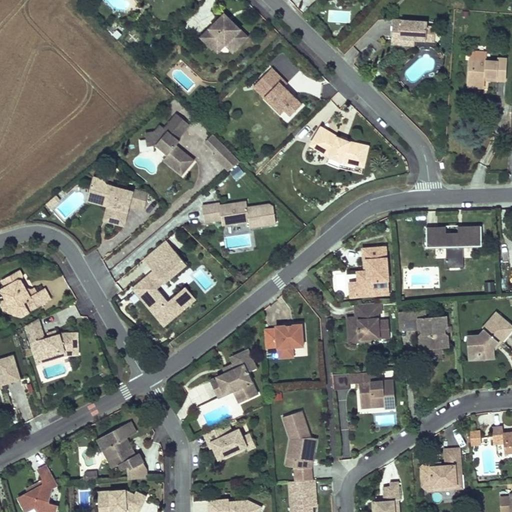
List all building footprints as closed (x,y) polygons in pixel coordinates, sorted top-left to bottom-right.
[(328,10),(328,21),(350,23),(350,11),(328,10)] [(249,38),(226,15),(205,36),(205,41),(214,50),(215,49),(220,53),(234,53),(249,38)] [(433,23),(433,19),(399,16),(397,40),(416,42),(416,36),(422,37),(432,37),(433,23)] [(433,23),(432,37),(440,38),(441,24),(433,23)] [(510,76),(511,55),(500,55),(499,58),(492,58),(493,51),(478,50),(477,57),(477,65),(471,65),(471,80),(488,81),(489,75),(510,76)] [(290,84),(274,69),(261,82),(272,93),(269,96),(276,103),(274,106),(283,116),(287,112),(293,118),(305,105),(286,88),(290,84)] [(272,93),(261,82),(255,88),(274,106),(276,103),(269,96),(272,93)] [(165,159),(183,175),(196,161),(177,144),(193,126),(180,114),(167,128),(163,125),(157,131),(148,132),(149,145),(158,144),(170,155),(165,159)] [(342,144),(343,141),(326,131),(315,148),(335,159),(346,164),(368,168),(372,149),(353,144),(352,147),(342,144)] [(245,163),(216,134),(208,142),(219,152),(216,155),(234,172),(245,163)] [(352,147),(353,144),(351,140),(346,138),(343,141),(342,144),(352,147)] [(346,164),(335,159),(332,166),(344,171),(366,175),(368,168),(346,164)] [(95,179),(91,195),(100,197),(102,202),(111,205),(110,208),(114,209),(110,223),(125,227),(131,206),(135,194),(109,187),(106,182),(95,179)] [(151,194),(136,190),(135,194),(131,206),(146,211),(151,194)] [(100,197),(91,195),(89,202),(110,208),(111,205),(102,202),(100,197)] [(58,198),(49,206),(52,210),(62,202),(58,198)] [(252,227),(278,223),(276,207),(272,204),(250,207),(249,201),(222,205),(222,202),(205,205),(207,224),(224,222),(225,224),(239,222),(239,225),(252,223),(252,227)] [(445,227),(425,228),(426,247),(445,246),(446,269),(464,268),(463,245),(481,245),(481,226),(457,227),(457,231),(445,232),(445,227)] [(145,261),(154,273),(177,254),(168,243),(145,261)] [(379,289),(388,288),(385,246),(362,248),(363,266),(366,265),(366,270),(356,271),(357,281),(355,281),(356,296),(379,294),(379,289)] [(177,254),(154,273),(156,275),(157,276),(150,281),(149,280),(136,291),(165,326),(196,301),(187,290),(169,304),(159,291),(188,267),(177,254)] [(30,292),(27,294),(20,281),(23,277),(20,272),(3,281),(7,289),(2,291),(7,301),(10,306),(17,308),(15,315),(22,318),(47,304),(41,293),(33,297),(30,292)] [(15,315),(17,308),(10,306),(7,301),(1,304),(5,313),(15,315)] [(380,301),(354,303),(355,316),(347,317),(348,330),(356,329),(359,332),(360,338),(371,337),(389,336),(388,319),(377,320),(377,312),(381,312),(380,301)] [(475,347),(468,347),(469,358),(479,357),(480,361),(495,359),(494,349),(498,344),(511,328),(494,313),(480,329),(482,332),(478,337),(474,337),(475,347)] [(426,314),(406,315),(407,331),(418,331),(420,348),(441,347),(447,346),(445,320),(426,321),(426,314)] [(406,315),(398,316),(399,332),(407,331),(406,315)] [(38,319),(26,327),(35,358),(48,354),(49,358),(59,354),(60,358),(66,357),(78,357),(79,336),(66,338),(58,341),(51,343),(46,344),(38,319)] [(273,329),(261,330),(263,350),(301,347),(299,325),(273,327),(273,329)] [(511,333),(511,328),(498,344),(503,345),(511,333)] [(356,329),(348,330),(349,341),(372,340),(371,337),(360,338),(359,332),(356,329)] [(475,347),(474,337),(466,338),(468,347),(475,347)] [(223,368),(214,373),(223,390),(230,386),(237,387),(241,395),(255,386),(244,366),(253,360),(243,342),(226,351),(229,356),(233,363),(223,368)] [(441,347),(420,348),(420,356),(441,355),(441,347)] [(48,354),(35,358),(37,365),(60,358),(59,354),(49,358),(48,354)] [(0,386),(2,386),(21,381),(14,356),(0,360),(0,386)] [(229,356),(219,361),(223,368),(233,363),(229,356)] [(375,371),(349,373),(350,383),(358,383),(360,402),(384,400),(384,408),(395,407),(393,380),(375,381),(375,371)] [(207,376),(216,393),(223,390),(214,373),(207,376)] [(230,386),(236,397),(241,395),(237,387),(230,386)] [(360,402),(360,410),(384,408),(384,400),(360,402)] [(300,411),(280,417),(288,439),(285,457),(293,459),(291,467),(292,481),(312,480),(311,467),(312,461),(306,460),(309,437),(300,411)] [(224,417),(205,426),(210,437),(207,439),(210,445),(216,456),(246,442),(241,431),(238,424),(230,428),(224,417)] [(130,420),(96,436),(103,450),(118,456),(120,460),(122,464),(130,461),(131,464),(142,458),(138,449),(134,452),(124,432),(134,427),(130,420)] [(199,429),(207,447),(210,445),(207,439),(210,437),(205,426),(199,429)] [(501,426),(490,427),(492,445),(503,444),(504,454),(511,453),(511,432),(502,434),(501,426)] [(255,444),(248,429),(241,431),(246,442),(249,447),(255,444)] [(315,438),(309,437),(306,460),(312,461),(315,438)] [(440,462),(425,463),(421,468),(422,485),(429,489),(433,485),(448,483),(448,480),(456,479),(456,474),(462,473),(460,448),(443,450),(444,465),(441,466),(440,462)] [(118,456),(103,450),(110,465),(120,460),(118,456)] [(283,466),(291,467),(293,459),(285,457),(283,466)] [(54,485),(44,464),(35,468),(41,479),(43,484),(27,492),(16,497),(23,511),(24,511),(35,507),(37,511),(54,511),(57,503),(47,501),(50,487),(54,485)] [(81,471),(82,479),(94,478),(94,470),(81,471)] [(433,485),(429,489),(463,486),(462,473),(456,474),(456,479),(448,480),(448,483),(433,485)] [(43,484),(41,479),(25,487),(27,492),(43,484)] [(292,481),(287,482),(289,511),(311,511),(311,507),(315,506),(313,480),(312,480),(292,481)] [(375,511),(395,511),(394,501),(398,500),(400,500),(398,482),(389,483),(390,487),(382,487),(383,501),(381,501),(381,504),(375,504),(375,511)] [(122,488),(94,489),(95,504),(109,503),(110,509),(125,508),(133,511),(136,511),(145,493),(133,488),(132,491),(122,488)] [(227,495),(206,495),(206,511),(254,511),(256,509),(246,504),(249,499),(245,497),(227,497),(227,495)] [(381,504),(381,501),(371,502),(372,511),(375,511),(375,504),(381,504)] [(109,503),(95,504),(95,511),(109,511),(110,509),(109,503)]
